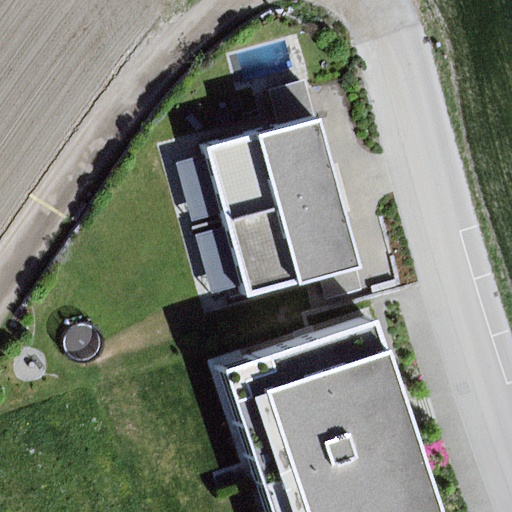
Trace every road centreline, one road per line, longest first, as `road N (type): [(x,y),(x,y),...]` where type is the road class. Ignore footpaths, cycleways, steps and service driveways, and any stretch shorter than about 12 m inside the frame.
road 1 (residential): [(511,455),(372,0)]
road 2 (track): [(229,0),(186,39),(92,153),(0,295)]
